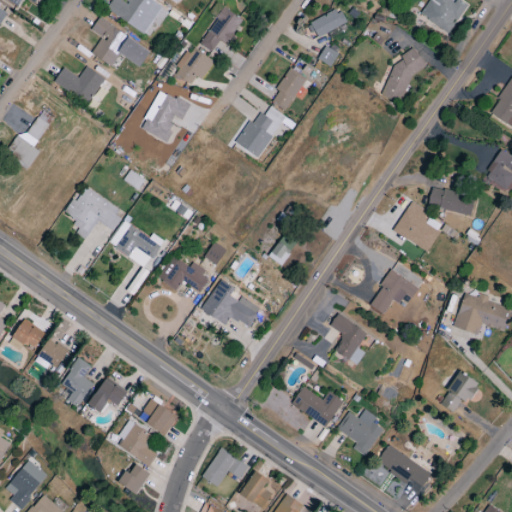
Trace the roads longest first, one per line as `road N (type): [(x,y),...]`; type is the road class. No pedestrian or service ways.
road 1 (residential): [(172,511),(221,410),(511,8)]
road 2 (tertiary): [(366,511),(0,250)]
road 3 (residential): [(0,116),(82,0)]
road 4 (residential): [(300,0),(228,103)]
